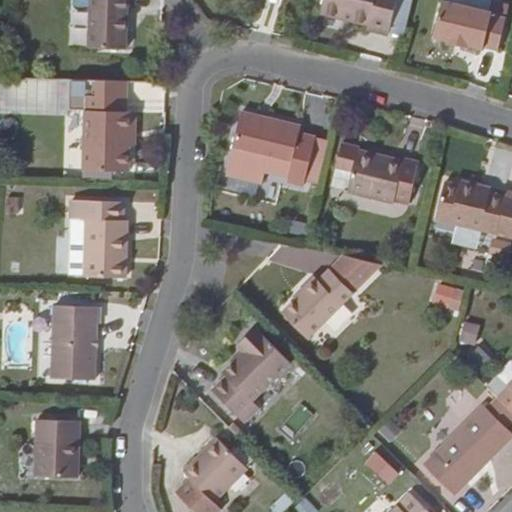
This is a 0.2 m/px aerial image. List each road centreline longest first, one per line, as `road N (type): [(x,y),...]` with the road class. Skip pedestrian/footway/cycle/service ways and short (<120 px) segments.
road 1 (residential): [(265,58),(209,60),(190,87),(181,257),(129,416),(132,511)]
road 2 (residential): [(511,120),(265,58)]
